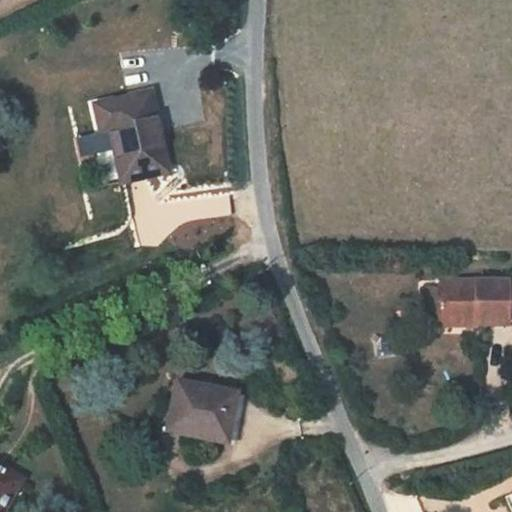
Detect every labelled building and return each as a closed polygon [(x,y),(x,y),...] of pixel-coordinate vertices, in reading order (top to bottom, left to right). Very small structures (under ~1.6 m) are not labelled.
[(149,94),(95,106),(101,132),(111,129),(123,182),(167,172),(149,94)] [(475,325),(507,325),(507,312),(507,281),(438,280),(438,288),(421,287),(421,316),(438,316),(475,318),(475,325)] [(438,324),(475,325),(475,318),(438,316),(438,324)] [(236,394),(177,382),(166,431),(225,443),(236,394)] [(0,511),(1,511),(20,480),(0,468),(0,511)]
